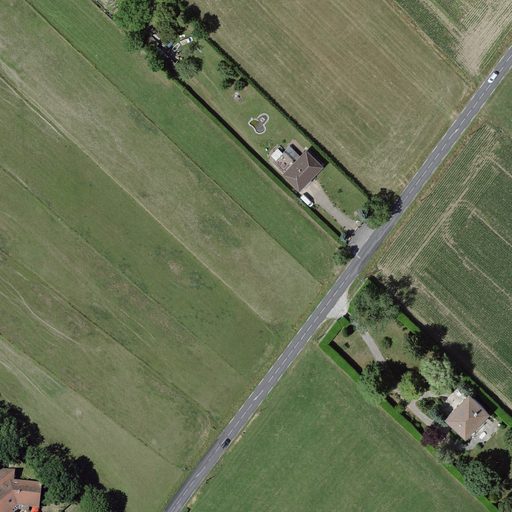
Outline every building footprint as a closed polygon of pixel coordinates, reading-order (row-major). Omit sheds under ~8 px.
[(287,147),(296,156),(299,153),(290,144),(287,147)] [(296,156),(287,147),(286,148),(276,158),(285,167),(291,161),(293,163),(287,169),(302,184),(311,174),(323,162),(308,148),(298,158),(296,156)] [(442,419),(461,437),(462,436),(474,423),(483,414),(464,396),(442,419)] [(474,423),(462,436),(466,440),(478,427),(474,423)] [(0,511),(7,507),(9,510),(11,510),(17,505),(30,507),(31,505),(39,506),(42,487),(14,482),(15,474),(0,471),(0,511)]
